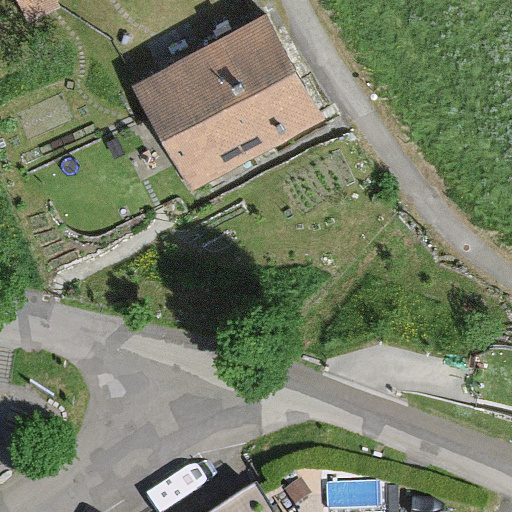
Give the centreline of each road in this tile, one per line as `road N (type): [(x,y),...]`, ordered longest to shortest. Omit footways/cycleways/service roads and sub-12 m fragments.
road 1 (unclassified): [(511,464),(201,356),(0,314)]
road 2 (unclassified): [(293,0),(384,153),(449,229),(511,281)]
